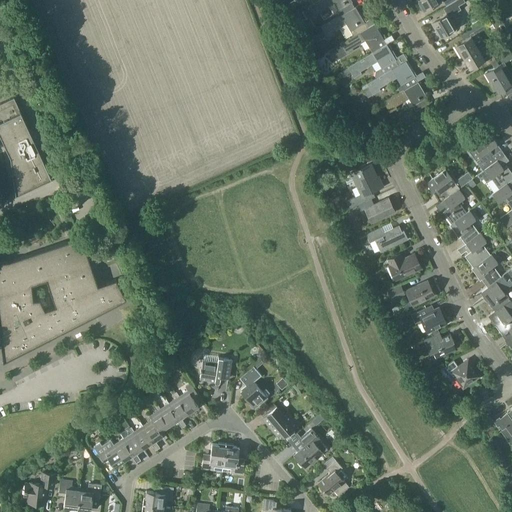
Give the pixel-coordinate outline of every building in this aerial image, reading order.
[(318,0),(309,5),(310,8),(304,11),(307,17),(313,14),(314,16),(322,11),(321,10),(334,2),(341,14),(354,6),(352,2),(353,1),(352,0),(318,0)] [(418,0),(424,10),(440,0),(418,0)] [(443,7),(446,12),(431,21),(440,36),(455,27),(448,17),(461,9),(459,6),(465,1),(464,0),(455,0),(446,6),(443,7)] [(354,6),(341,14),(321,26),(327,36),(334,32),(333,31),(346,23),(353,35),(366,27),(364,22),(365,22),(356,6),(355,7),(354,6)] [(507,28),(503,23),(511,15),(511,7),(499,18),(500,18),(493,23),(500,33),(507,28)] [(491,18),(492,21),(497,18),(493,10),(488,13),(491,18)] [(487,19),(472,28),(476,34),(494,23),(493,23),(492,21),(491,18),(487,19)] [(366,27),(353,35),(354,35),(333,47),(339,57),(353,49),(352,47),(365,40),(372,51),(386,43),(383,39),(384,38),(375,22),(366,27)] [(325,36),(322,30),(313,35),(316,41),(325,36)] [(463,56),(478,47),(471,36),(454,46),(460,55),(462,54),(463,56)] [(386,43),(372,51),(347,66),(354,76),(361,72),(360,70),(377,60),(381,67),(375,71),(374,75),(375,77),(398,64),(395,59),(396,59),(390,49),(392,48),(389,42),(386,44),(386,43)] [(478,47),(463,56),(470,67),(480,62),(483,67),(496,60),(492,54),(485,58),(478,47)] [(366,83),(368,86),(362,89),(367,96),(379,89),(378,87),(396,76),(400,84),(399,85),(398,88),(399,91),(383,100),(383,101),(417,81),(417,80),(416,81),(413,76),(415,76),(406,60),(398,64),(375,77),(375,78),(366,83)] [(511,83),(506,73),(504,74),(499,65),(484,73),(489,81),(491,80),(498,93),(503,90),(507,94),(511,91),(511,83)] [(342,77),(349,74),(346,68),(339,72),(342,77)] [(427,96),(417,81),(383,101),(389,111),(396,107),(395,105),(408,98),(415,109),(428,102),(425,97),(427,96)] [(14,96),(0,102),(0,134),(10,156),(16,194),(51,177),(14,96)] [(349,118),(354,115),(351,109),(346,111),(349,118)] [(482,169),(504,154),(498,146),(497,147),(495,144),(496,143),(490,135),(485,138),(484,138),(482,140),(473,147),(478,154),(479,153),(481,156),(475,160),(482,169)] [(486,182),(492,177),(500,188),(507,183),(511,178),(511,173),(505,164),(502,167),(500,165),(508,159),(504,154),(482,169),(476,174),(481,179),(483,178),(486,182)] [(347,208),(357,204),(364,200),(362,195),(382,186),(379,179),(377,180),(369,163),(342,175),(346,182),(353,179),(356,185),(351,188),(354,195),(344,200),(347,208)] [(459,187),(467,182),(472,178),(467,171),(454,180),(445,168),(438,173),(438,172),(431,177),(429,174),(424,177),(427,180),(425,182),(439,201),(457,188),(458,187),(459,187)] [(472,178),(467,182),(471,188),(472,187),(476,184),(472,178)] [(511,207),(511,186),(510,187),(507,183),(500,188),(492,194),(497,201),(503,196),(511,207)] [(463,196),(457,188),(439,201),(443,198),(447,203),(445,205),(447,208),(442,211),(450,223),(464,212),(458,205),(462,202),(460,198),(463,196)] [(364,200),(357,204),(360,209),(363,208),(370,222),(394,211),(387,197),(373,203),(370,198),(364,201),(364,200)] [(511,208),(499,218),(505,225),(511,219),(511,208)] [(464,212),(450,223),(451,223),(449,225),(455,234),(457,233),(464,243),(477,234),(476,234),(468,223),(475,218),(468,209),(464,212)] [(380,226),(365,233),(365,234),(359,237),(361,243),(368,240),(368,241),(374,239),(379,251),(407,239),(403,230),(401,231),(398,225),(383,232),(380,226)] [(477,234),(464,243),(465,243),(465,242),(468,247),(467,248),(469,251),(464,255),(472,266),(487,255),(480,244),(485,240),(479,231),(476,234),(477,234)] [(8,262),(0,262),(0,325),(4,361),(125,299),(116,280),(98,286),(81,237),(8,262)] [(111,245),(102,250),(107,260),(116,256),(111,245)] [(487,255),(472,266),(472,267),(470,268),(477,277),(479,275),(486,286),(499,277),(490,266),(496,262),(495,259),(498,256),(495,251),(491,254),(490,253),(487,255)] [(389,264),(387,265),(394,279),(420,267),(413,253),(401,258),(399,253),(387,258),(389,264)] [(499,277),(486,286),(481,290),(487,298),(486,299),(494,310),(509,299),(503,290),(511,283),(508,278),(505,280),(501,275),(499,277)] [(432,292),(431,293),(426,282),(427,282),(426,280),(405,290),(405,291),(406,291),(411,302),(410,302),(411,304),(433,294),(432,292)] [(390,298),(403,293),(399,285),(387,291),(390,298)] [(511,301),(510,299),(509,299),(494,310),(488,314),(494,323),(493,323),(502,335),(503,334),(504,333),(511,326),(511,316),(510,315),(511,313),(511,301)] [(438,308),(427,313),(424,307),(411,313),(414,321),(420,318),(426,330),(445,322),(438,308)] [(511,326),(504,333),(503,334),(509,342),(507,343),(511,349),(511,326)] [(454,349),(451,341),(453,340),(449,333),(438,338),(436,334),(422,340),(427,352),(432,350),(435,357),(454,349)] [(199,377),(214,380),(215,381),(216,382),(217,382),(218,382),(218,381),(219,381),(219,380),(220,376),(228,377),(231,358),(218,356),(217,362),(202,359),(201,367),(200,367),(199,370),(200,370),(199,377)] [(264,356),(253,365),(256,368),(267,359),(264,356)] [(478,375),(467,359),(457,366),(452,359),(439,369),(444,376),(446,375),(449,379),(453,376),(462,387),(478,375)] [(269,393),(265,388),(262,391),(253,380),(261,374),(256,369),(245,378),(249,383),(241,390),(245,394),(243,395),(254,407),(267,397),(266,396),(269,393)] [(179,395),(178,396),(188,412),(198,405),(193,397),(198,394),(190,383),(185,386),(187,390),(179,395)] [(188,412),(178,396),(177,397),(168,402),(178,418),(181,417),(188,412)] [(178,418),(168,402),(160,408),(159,408),(169,424),(176,419),(179,423),(183,420),(181,417),(178,418)] [(273,408),(270,403),(259,412),(263,416),(262,417),(276,433),(281,429),(284,434),(297,424),(287,412),(282,416),(274,407),(273,408)] [(150,414),(149,415),(159,430),(160,430),(162,434),(164,438),(167,436),(163,431),(162,429),(169,424),(159,408),(157,409),(150,414)] [(496,420),(502,429),(500,430),(511,444),(511,442),(511,433),(511,432),(511,431),(511,409),(501,418),(500,417),(496,420)] [(151,419),(142,425),(152,441),(155,439),(162,434),(160,430),(159,430),(149,415),(151,419)] [(134,430),(133,431),(143,447),(150,442),(153,446),(157,443),(155,439),(152,441),(142,425),(134,430)] [(293,454),(304,467),(326,448),(326,447),(311,428),(298,438),(304,445),(293,454)] [(143,447),(133,431),(131,432),(123,437),(133,453),(136,452),(143,447)] [(136,452),(133,453),(123,437),(114,443),(124,459),(131,455),(134,458),(138,455),(136,452)] [(100,442),(94,446),(104,462),(109,458),(114,466),(124,459),(114,443),(111,439),(102,445),(100,442)] [(222,466),(225,443),(218,442),(218,443),(211,442),(210,457),(203,456),(201,468),(222,471),(222,466)] [(225,443),(222,466),(222,471),(242,473),(244,461),(237,460),(239,446),(232,445),(233,444),(225,443)] [(324,488),(328,493),(333,489),(338,494),(348,486),(343,479),(347,476),(340,468),(342,467),(332,455),(323,463),(330,472),(317,482),(323,489),(324,488)] [(54,485),(55,473),(42,471),(41,483),(30,481),(30,483),(25,482),(23,495),(28,496),(28,501),(44,503),(46,484),(54,485)] [(77,509),(80,486),(72,485),(72,480),(60,479),(58,491),(65,492),(63,506),(70,507),(69,508),(77,509)] [(80,486),(77,509),(84,510),(84,509),(91,509),(92,495),(99,496),(101,484),(89,482),(88,487),(80,486)] [(143,496),(142,503),(165,506),(166,498),(171,499),(173,486),(161,485),(160,492),(146,490),(145,496),(143,496)] [(263,510),(264,511),(289,511),(290,508),(276,507),(277,500),(265,498),(263,510)] [(216,511),(216,510),(208,509),(209,504),(197,502),(195,511),(216,511)] [(164,511),(165,506),(142,503),(141,511),(143,511),(142,511),(164,511)]
